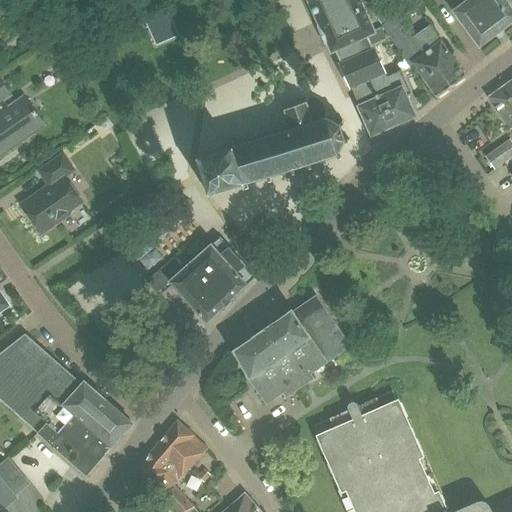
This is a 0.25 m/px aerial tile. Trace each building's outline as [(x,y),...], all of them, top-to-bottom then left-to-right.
[(307,0),(319,26),(320,29),(319,29),(320,30),(321,30),(326,41),(325,41),(325,42),(327,44),(331,52),(335,50),(340,63),(339,63),(351,88),(351,87),(372,133),(374,131),(376,134),(387,129),(385,126),(412,114),(403,96),(410,93),(400,70),(385,77),(380,66),(381,66),(380,64),(379,64),(373,51),(374,50),(373,48),(372,48),(366,36),(374,32),(359,0),(307,0)] [(384,0),(365,0),(389,35),(408,66),(413,63),(436,96),(465,76),(429,26),(414,37),(404,22),(384,0)] [(448,0),(455,9),(453,11),(479,46),(511,20),(511,10),(504,0),(448,0)] [(168,14),(146,24),(155,45),(178,35),(168,14)] [(511,80),(488,97),(510,128),(511,126),(511,80)] [(0,156),(43,126),(23,97),(7,108),(3,102),(11,97),(0,81),(0,156)] [(231,146),(196,157),(207,194),(243,184),(245,190),(248,189),(246,183),(266,177),(268,183),(271,182),(270,176),(289,170),(291,176),(295,175),(293,169),(306,165),(308,170),(311,170),(309,164),(321,159),(323,166),(327,164),(325,158),(335,155),(339,160),(341,158),(337,153),(343,142),(349,142),(349,139),(343,138),(340,127),(344,122),(342,120),(337,124),(327,118),(328,112),(324,112),(324,118),(313,121),(307,102),(308,99),(305,98),(302,102),(285,108),(282,106),(280,108),(284,111),(290,128),(281,131),(280,126),(276,127),(278,133),(258,138),(257,132),(253,133),(255,139),(235,145),(233,139),(230,140),(231,146)] [(107,117),(98,124),(103,131),(112,125),(107,117)] [(508,158),(500,147),(485,157),(493,168),(508,158)] [(38,193),(21,205),(41,234),(70,214),(68,212),(82,202),(65,177),(64,176),(72,171),(62,156),(39,172),(49,186),(38,193)] [(181,270),(169,281),(207,323),(254,277),(218,237),(181,270)] [(0,292),(0,311),(9,306),(0,292)] [(291,310),(233,350),(250,379),(266,402),(283,391),(325,361),(349,345),(316,296),(293,312),(291,310)] [(0,400),(38,433),(82,383),(24,333),(2,351),(0,349),(0,400)] [(82,383),(38,433),(86,475),(131,423),(84,381),(82,383)] [(348,410),(314,425),(326,452),(326,453),(325,453),(325,454),(324,454),(324,455),(324,456),(324,457),(324,458),(325,458),(325,459),(325,460),(326,460),(326,461),(327,461),(328,461),(329,461),(330,461),(342,488),(338,490),(348,511),(511,511),(511,495),(490,505),(486,501),(482,499),(477,500),(449,511),(446,511),(438,494),(442,492),(424,452),(421,454),(409,427),(409,426),(410,426),(410,425),(411,424),(411,423),(411,422),(411,421),(410,421),(410,420),(409,419),(408,419),(408,418),(407,418),(406,418),(405,418),(393,390),(358,405),(357,402),(353,401),(348,403),(347,407),(348,410)] [(177,420),(159,441),(188,468),(207,448),(193,435),(177,420)] [(148,454),(140,470),(157,489),(177,511),(180,511),(193,506),(173,485),(188,468),(159,441),(148,454)] [(203,468),(196,476),(203,482),(210,475),(203,468)] [(0,511),(4,511),(2,509),(16,497),(0,477),(0,511)] [(260,511),(244,494),(223,511),(260,511)]
